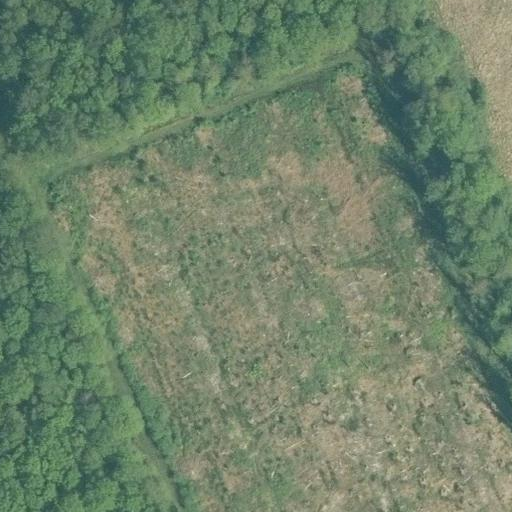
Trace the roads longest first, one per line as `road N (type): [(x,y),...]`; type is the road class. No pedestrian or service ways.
road 1 (track): [(511,422),(359,36),(31,170),(0,109)]
road 2 (track): [(31,170),(175,511)]
